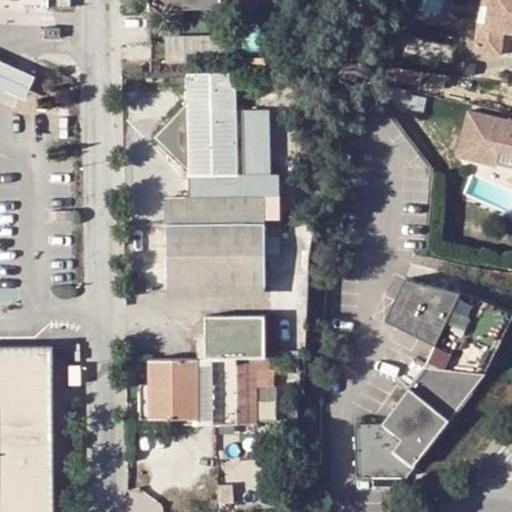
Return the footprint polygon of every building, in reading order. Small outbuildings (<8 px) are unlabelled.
[(148,0),(149,12),(226,10),(226,0),(247,0),(247,4),(275,3),(274,0),(148,0)] [(511,0),(482,0),(482,3),(490,3),(487,23),(480,22),(476,50),(502,53),(505,30),(511,31),(511,0)] [(482,3),(480,22),(487,23),(490,3),(482,3)] [(167,35),(168,52),(230,47),(229,29),(167,35)] [(8,59),(0,55),(0,86),(27,98),(38,72),(8,59)] [(187,104),(155,138),(187,171),(187,177),(238,176),(237,111),(236,73),(186,74),(187,104)] [(187,197),(166,197),(167,225),(266,223),(280,223),(278,175),(270,175),(269,110),(237,111),(238,176),(187,177),(187,197)] [(511,126),(470,121),(464,168),(504,173),(504,171),(506,159),(511,159),(511,126)] [(266,223),(167,225),(168,289),(265,288),(265,253),(266,223)] [(452,291),(414,280),(405,279),(384,320),(436,347),(425,368),(462,373),(483,375),(511,324),(511,312),(498,305),(484,300),(452,291)] [(269,316),(209,317),(209,359),(256,358),(270,358),(269,316)] [(0,347),(0,511),(52,511),(51,347),(0,347)] [(150,385),(151,420),(170,420),(171,427),(257,425),(256,358),(209,359),(149,360),(150,385)] [(68,366),(69,386),(81,385),(80,366),(68,366)] [(462,373),(425,368),(384,423),(355,425),(355,477),(403,478),(483,375),(462,373)] [(151,420),(150,385),(141,385),(140,421),(151,420)]
